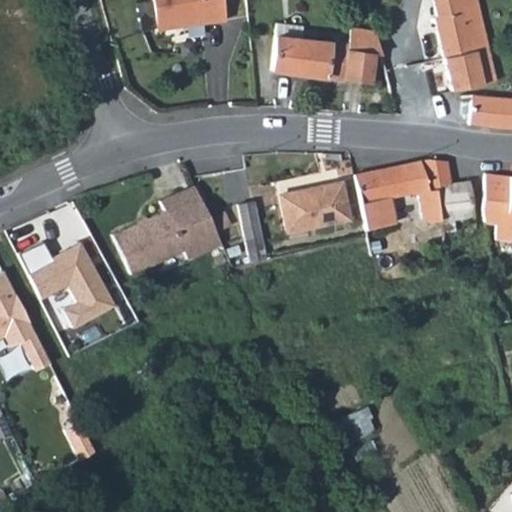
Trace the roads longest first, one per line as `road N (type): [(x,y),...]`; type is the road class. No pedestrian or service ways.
road 1 (unclassified): [(511,148),(253,127),(122,149)]
road 2 (unclassified): [(122,149),(80,0)]
road 3 (unclassified): [(122,149),(0,202)]
